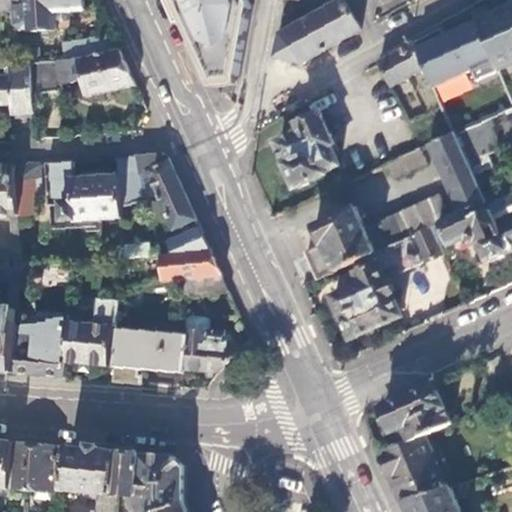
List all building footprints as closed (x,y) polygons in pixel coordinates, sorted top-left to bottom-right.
[(0,0),(0,13),(8,13),(14,25),(19,30),(30,29),(31,32),(56,30),(55,12),(85,10),(83,0),(0,0)] [(170,0),(210,88),(243,81),(255,6),(251,0),(170,0)] [(330,47),(362,29),(346,0),(295,27),(294,17),(285,14),(285,16),(286,16),(281,39),(277,57),(302,63),(330,47)] [(500,68),(511,62),(511,6),(479,21),(500,68)] [(462,49),(451,24),(422,40),(416,43),(426,68),(434,87),(448,80),(438,61),(462,49)] [(120,52),(112,34),(81,40),(60,44),(64,61),(79,60),(120,52)] [(426,68),(416,43),(400,52),(380,63),(394,86),(426,68)] [(62,82),(83,78),(86,98),(136,86),(129,72),(120,52),(79,60),(64,61),(58,61),(32,63),(32,65),(34,101),(65,95),(62,82)] [(34,101),(32,65),(20,67),(12,68),(12,77),(0,78),(0,105),(14,104),(14,114),(35,113),(34,101)] [(11,65),(6,66),(7,72),(0,72),(0,78),(12,77),(12,68),(11,65)] [(511,111),(488,123),(501,151),(511,146),(511,111)] [(287,165),(297,186),(327,173),(326,171),(341,164),(335,152),(339,151),(322,114),(300,124),(304,132),(280,144),(289,165),(287,165)] [(455,133),(460,131),(455,120),(449,123),(453,133),(455,133)] [(456,137),(471,170),(485,164),(487,157),(501,151),(488,123),(456,137)] [(456,137),(455,133),(453,133),(430,144),(463,213),(486,202),(471,170),(456,137)] [(420,148),(390,162),(396,176),(427,162),(420,148)] [(185,195),(168,158),(163,155),(128,158),(118,159),(119,176),(121,207),(146,203),(151,203),(158,199),(174,231),(196,220),(185,195)] [(75,179),(74,162),(58,163),(47,164),(50,206),(62,206),(63,222),(76,221),(76,223),(122,218),(121,207),(119,176),(75,179)] [(41,179),(39,164),(25,165),(17,166),(17,201),(38,199),(36,179),(41,179)] [(17,201),(17,166),(0,167),(0,218),(10,218),(12,255),(13,255),(13,268),(19,268),(18,228),(18,217),(17,201)] [(307,254),(318,280),(354,264),(434,228),(442,224),(441,222),(451,218),(440,194),(366,227),(357,207),(315,227),(324,246),(307,254)] [(511,194),(489,205),(499,227),(511,221),(511,194)] [(40,216),(38,199),(17,201),(18,217),(32,216),(40,216)] [(488,201),(486,202),(463,213),(451,218),(441,222),(442,224),(452,246),(477,235),(488,259),(509,250),(508,248),(511,246),(511,221),(499,227),(489,205),(488,201)] [(18,217),(18,228),(33,226),(32,216),(18,217)] [(169,255),(211,252),(199,226),(165,239),(169,255)] [(401,273),(445,253),(434,228),(354,264),(363,285),(334,298),(353,340),(402,317),(392,293),(395,292),(391,284),(388,285),(381,270),(396,264),(401,273)] [(148,244),(123,246),(124,259),(149,257),(148,244)] [(217,266),(211,252),(169,255),(159,256),(164,284),(183,282),(187,281),(222,277),(217,266)] [(0,372),(13,374),(16,336),(19,277),(19,268),(13,268),(0,269),(0,372)] [(36,268),(19,268),(19,277),(36,278),(36,268)] [(229,292),(222,277),(187,281),(188,298),(229,292)] [(117,327),(118,302),(96,299),(94,325),(80,324),(80,316),(66,315),(66,321),(64,364),(107,367),(110,326),(117,327)] [(193,318),(185,320),(186,331),(208,334),(209,322),(204,318),(193,318)] [(16,336),(13,374),(39,376),(63,378),(64,364),(66,321),(37,320),(36,336),(16,336)] [(186,336),(117,330),(114,383),(124,384),(138,385),(139,370),(184,375),(184,373),(186,336)] [(208,334),(186,331),(186,336),(184,373),(219,376),(228,362),(239,353),(240,346),(232,346),(231,346),(223,345),(223,335),(208,334)] [(231,346),(232,346),(233,339),(229,335),(223,335),(223,345),(231,346)] [(453,424),(435,385),(385,409),(396,431),(403,428),(409,442),(410,443),(425,437),(453,424)] [(449,488),(425,437),(410,443),(409,442),(381,455),(394,483),(404,504),(449,488)] [(0,442),(0,488),(9,489),(14,444),(0,442)] [(28,445),(14,444),(9,489),(55,493),(59,448),(28,445)] [(86,450),(69,448),(65,492),(95,494),(118,496),(118,453),(86,450)] [(129,454),(118,453),(118,496),(128,496),(130,511),(161,511),(185,504),(185,485),(186,468),(176,458),(165,457),(129,454)] [(461,511),(450,488),(449,488),(404,504),(407,511),(461,511)] [(118,496),(95,494),(94,508),(107,509),(117,509),(118,496)]
